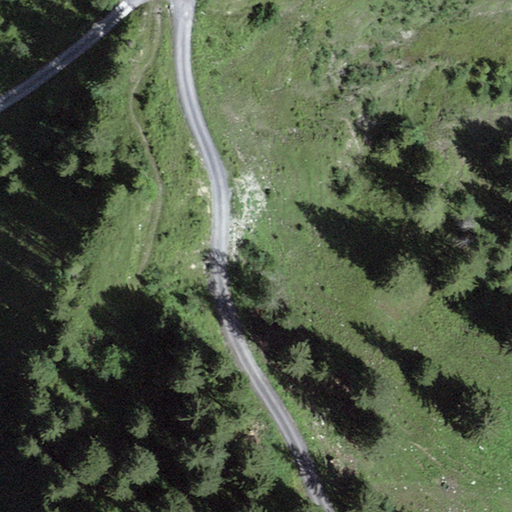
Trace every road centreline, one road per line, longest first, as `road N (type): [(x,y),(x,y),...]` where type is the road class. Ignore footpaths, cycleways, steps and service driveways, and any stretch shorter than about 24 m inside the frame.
road 1 (track): [(181,0),(187,91),(220,191),(218,261),(228,318),(326,511)]
road 2 (track): [(0,104),(131,0)]
